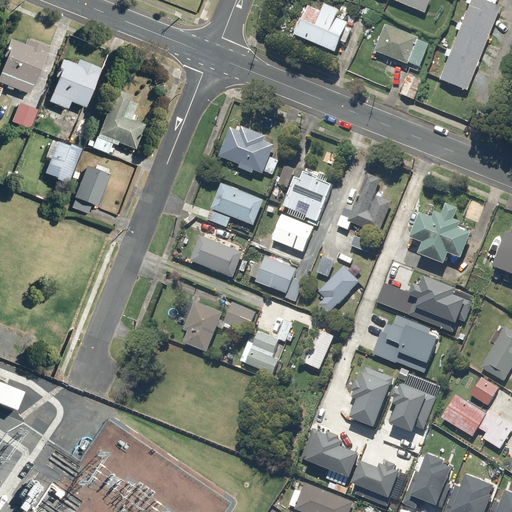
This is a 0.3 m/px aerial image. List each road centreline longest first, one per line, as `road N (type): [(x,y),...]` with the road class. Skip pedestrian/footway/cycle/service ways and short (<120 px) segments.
road 1 (residential): [(83,378),(212,54)]
road 2 (tertiary): [(212,54),(511,174)]
road 3 (tertiary): [(74,0),(212,54)]
